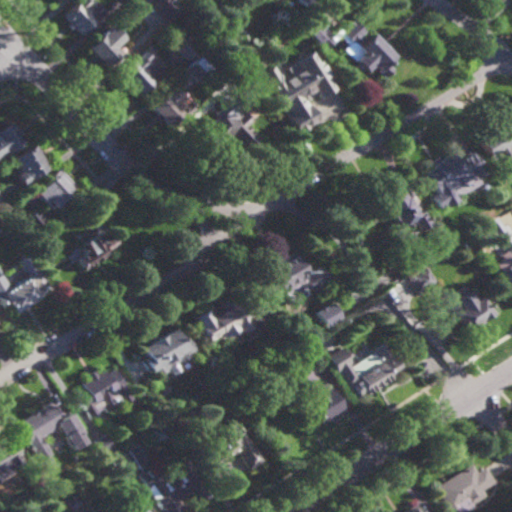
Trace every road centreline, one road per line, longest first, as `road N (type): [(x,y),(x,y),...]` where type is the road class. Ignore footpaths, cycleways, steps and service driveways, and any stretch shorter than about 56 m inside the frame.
road 1 (residential): [(510,56),(268,207),(151,295),(0,378)]
road 2 (residential): [(0,29),(144,179),(207,207),(268,207)]
road 3 (tertiary): [(511,369),(291,511)]
